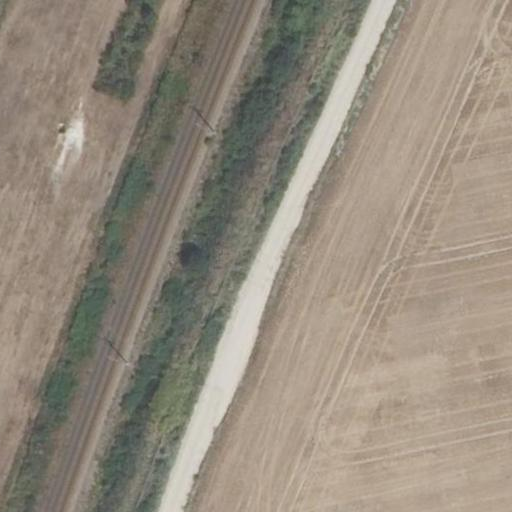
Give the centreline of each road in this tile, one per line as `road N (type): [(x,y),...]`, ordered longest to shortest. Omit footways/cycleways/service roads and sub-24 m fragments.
road 1 (track): [(172,511),(386,0)]
road 2 (track): [(0,211),(78,0)]
